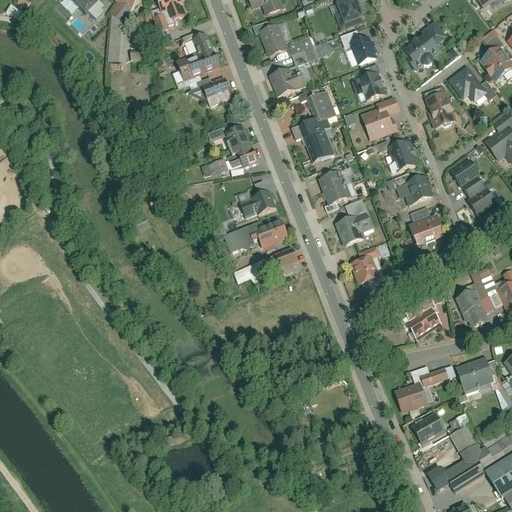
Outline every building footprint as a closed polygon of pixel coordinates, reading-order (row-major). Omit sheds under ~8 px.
[(66,0),(85,18),(98,5),(92,0),(66,0)] [(130,17),(141,1),(140,0),(118,0),(114,6),(116,7),(108,19),(120,28),(128,16),(130,17)] [(180,0),(162,0),(156,3),(162,18),(169,15),(173,26),(189,20),(180,0)] [(262,9),(266,19),(285,12),(280,0),(248,0),(253,12),(262,9)] [(339,0),(341,5),(337,6),(341,16),(335,18),(342,35),(359,29),(357,23),(368,20),(360,0),(339,0)] [(495,0),(474,0),(482,10),(495,0)] [(19,7),(29,13),(32,6),(22,1),(19,7)] [(11,9),(8,17),(19,22),(23,15),(11,9)] [(279,27),(259,35),(268,60),(289,53),(279,27)] [(427,35),(404,52),(420,73),(443,55),(427,35)] [(178,69),(185,85),(221,71),(208,37),(193,43),(200,61),(178,69)] [(370,40),(350,47),(358,70),(379,63),(370,40)] [(322,60),(333,58),(331,46),(319,48),(322,60)] [(511,63),(501,49),(480,65),(497,87),(511,75),(511,63)] [(379,68),(352,77),(354,83),(381,74),(379,68)] [(468,70),(448,85),(464,104),(469,100),(474,107),(488,96),(468,70)] [(270,80),(279,101),(298,94),(297,91),(306,87),(302,76),(293,80),(290,73),(270,80)] [(380,74),(358,82),(367,106),(389,98),(380,74)] [(225,81),(202,89),(211,112),(234,103),(225,81)] [(328,94),(307,102),(311,114),(315,123),(319,122),(320,126),(338,119),(328,94)] [(447,95),(426,103),(430,115),(428,115),(435,134),(458,125),(447,95)] [(361,118),(371,145),(400,135),(397,128),(394,130),(390,121),(402,116),(396,100),(376,107),(378,112),(375,113),(361,118)] [(345,119),(348,129),(357,126),(353,116),(345,119)] [(304,142),(313,166),(333,158),(320,126),(319,122),(315,123),(293,131),(298,144),(304,142)] [(511,132),(508,127),(483,146),(497,164),(504,158),(511,168),(511,132)] [(260,166),(246,130),(228,137),(242,173),(260,166)] [(209,137),(213,146),(224,142),(221,133),(209,137)] [(411,143),(388,151),(397,176),(420,168),(411,143)] [(472,162),(450,176),(461,192),(483,178),(472,162)] [(335,171),(320,177),(322,181),(337,175),(335,171)] [(320,182),(330,210),(351,202),(341,174),(320,182)] [(426,179),(405,186),(413,208),(434,200),(426,179)] [(255,188),(260,199),(269,194),(265,184),(255,188)] [(489,191),(467,205),(478,221),(499,207),(489,191)] [(276,212),(270,196),(252,202),(253,204),(242,208),(246,220),(258,216),(259,219),(276,212)] [(413,225),(431,220),(428,211),(411,215),(413,225)] [(337,227),(345,249),(366,242),(363,234),(374,230),(369,215),(337,227)] [(438,218),(409,228),(417,250),(446,239),(438,218)] [(267,231),(251,237),(257,255),(290,243),(283,222),(266,229),(267,231)] [(300,265),(294,252),(276,259),(282,272),(300,265)] [(351,266),(360,288),(380,281),(371,259),(351,266)] [(511,271),(492,280),(508,317),(511,315),(511,271)] [(460,307),(471,330),(489,322),(479,299),(460,307)] [(407,326),(418,345),(444,328),(432,310),(407,326)] [(487,359),(456,370),(465,395),(496,385),(487,359)] [(447,371),(421,380),(425,391),(450,382),(447,371)] [(422,384),(394,394),(402,416),(430,406),(422,384)] [(446,433),(435,416),(411,431),(422,449),(446,433)] [(448,487),(454,498),(485,479),(511,462),(511,437),(483,455),(468,431),(451,441),(467,466),(443,480),(448,487)] [(511,495),(511,462),(485,479),(500,503),(504,500),(511,495)] [(437,495),(448,487),(443,480),(437,471),(426,479),(437,495)]
